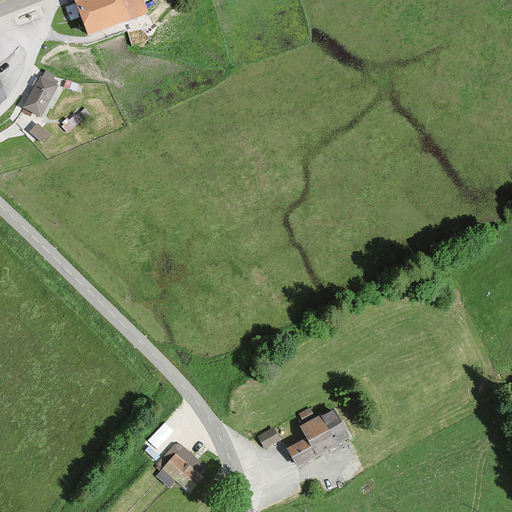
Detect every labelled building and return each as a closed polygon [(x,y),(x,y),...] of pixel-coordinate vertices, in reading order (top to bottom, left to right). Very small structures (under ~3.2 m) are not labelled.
[(83,0),(78,2),(92,40),(149,19),(142,0),(83,0)] [(61,88),(43,77),(24,109),(42,120),(61,88)] [(37,125),(30,134),(42,145),(50,136),(37,125)] [(308,441),(290,450),(300,469),(352,442),(336,411),(302,429),(308,441)] [(273,427),(256,437),(265,450),(281,439),(273,427)] [(184,448),(157,478),(170,490),(177,483),(191,496),(212,473),(184,448)]
